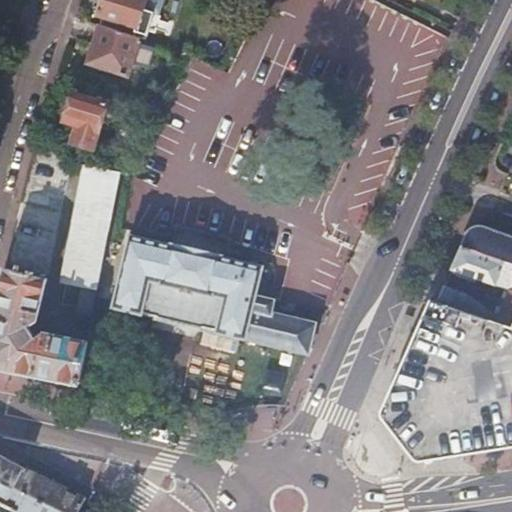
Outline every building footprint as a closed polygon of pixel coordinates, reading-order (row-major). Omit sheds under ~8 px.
[(142,40),(146,41),(149,32),(154,14),(155,14),(159,15),(163,0),(102,0),(98,17),(103,18),(100,26),(142,40)] [(100,26),(88,64),(130,77),(142,40),(100,26)] [(69,110),(65,124),(77,127),(72,144),(94,151),(108,104),(75,93),(73,97),(67,99),(65,105),(69,110)] [(39,182),(65,182),(65,158),(39,158),(39,182)] [(120,176),(122,167),(92,161),(90,170),(120,176)] [(84,285),(98,288),(120,176),(90,170),(68,282),(84,285)] [(463,248),(511,264),(511,238),(487,229),(484,228),(479,228),(475,229),(471,231),(468,234),(466,238),(463,246),(463,248)] [(131,235),(113,309),(143,317),(144,315),(156,318),(155,320),(205,332),(205,330),(217,332),(217,334),(247,341),(247,340),(308,354),(315,323),(273,313),(275,300),(257,296),(264,267),(131,235)] [(120,245),(110,243),(101,288),(99,288),(98,292),(111,295),(120,245)] [(445,286),(438,300),(438,301),(511,327),(511,264),(463,248),(451,273),(464,279),(469,281),(471,276),(507,288),(495,312),(486,309),(469,295),(445,286)] [(49,278),(6,268),(0,291),(0,370),(32,377),(80,386),(88,343),(46,334),(38,339),(31,327),(39,322),(49,278)] [(98,288),(84,285),(79,313),(94,316),(98,292),(99,288),(98,288)] [(511,327),(438,301),(438,300),(432,298),(378,415),(412,463),(511,447),(511,327)]
